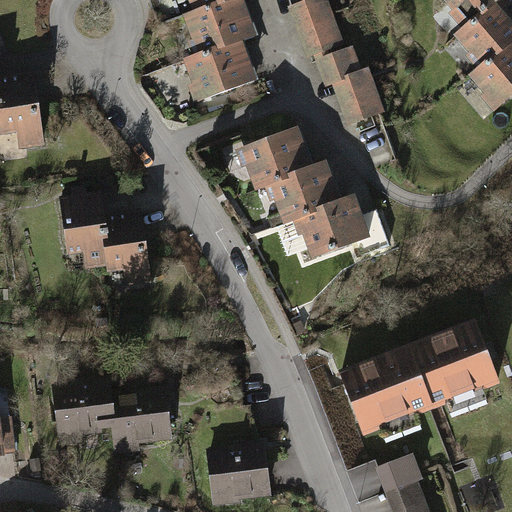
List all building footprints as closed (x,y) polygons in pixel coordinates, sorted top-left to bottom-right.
[(217,0),(222,16),(255,9),(269,5),(268,0),(217,0)] [(344,0),(309,9),(323,64),(340,59),(349,94),(361,90),(371,130),(401,122),(390,82),(381,85),(373,52),(359,55),(344,0)] [(511,0),(463,0),(487,31),(511,9),(511,0)] [(266,50),(255,9),(222,16),(212,19),(223,62),(259,52),(266,50)] [(511,9),(487,31),(478,38),(503,71),(511,60),(511,9)] [(259,52),(223,62),(210,65),(219,102),(269,89),(259,52)] [(511,60),(503,71),(493,78),(511,103),(511,60)] [(6,91),(0,123),(0,137),(0,143),(45,142),(44,90),(6,91)] [(276,198),(285,194),(323,175),(309,138),(260,156),(276,198)] [(323,175),(285,194),(299,233),(312,228),(357,209),(342,167),(323,175)] [(357,209),(312,228),(325,262),(383,240),(370,204),(357,209)] [(118,259),(124,226),(124,210),(93,210),(94,260),(118,259)] [(124,226),(118,259),(118,277),(163,277),(162,225),(124,226)] [(475,328),(344,376),(366,437),(498,390),(475,328)] [(185,392),(133,394),(136,443),(187,440),(185,392)] [(136,443),(133,394),(82,397),(85,445),(136,443)] [(288,445),(228,446),(229,494),(289,493),(288,445)] [(437,511),(416,456),(378,471),(394,511),(437,511)]
